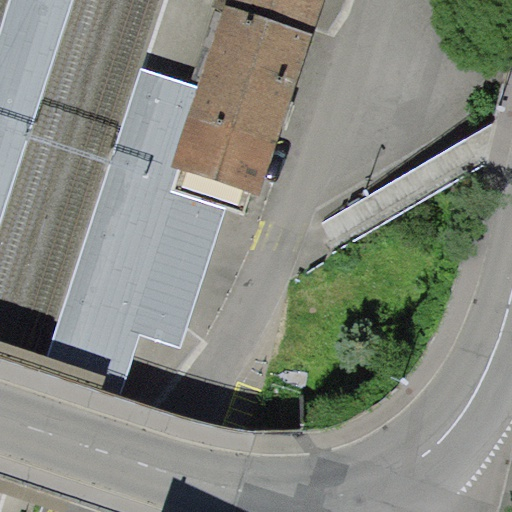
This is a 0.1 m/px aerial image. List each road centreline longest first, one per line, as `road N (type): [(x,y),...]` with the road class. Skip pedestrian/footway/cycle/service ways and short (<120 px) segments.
road 1 (residential): [(391,479),(321,498),(241,490),(0,410)]
road 2 (residential): [(106,511),(208,382),(319,171)]
road 3 (residential): [(391,479),(454,428),(511,299)]
road 4 (residential): [(511,72),(319,171)]
road 5 (residential): [(319,171),(381,0)]
